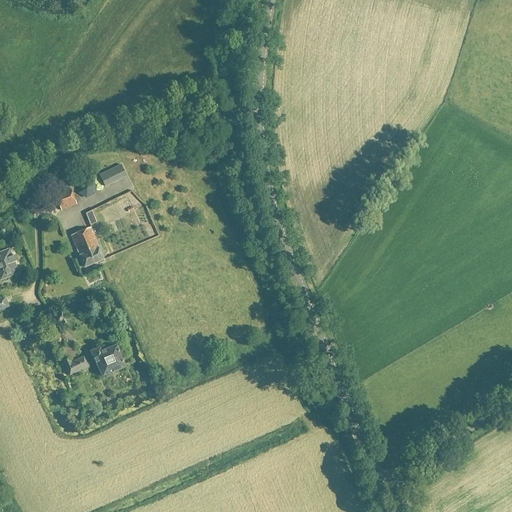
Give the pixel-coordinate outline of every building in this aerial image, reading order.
[(121,165),(99,176),(104,187),(126,176),(121,165)] [(76,205),(70,189),(55,194),(60,211),(76,205)] [(97,222),(93,211),(86,214),(90,225),(97,222)] [(104,261),(91,228),(71,236),(84,269),(104,261)] [(9,238),(5,229),(0,231),(0,235),(2,241),(9,238)] [(18,273),(14,263),(17,262),(14,256),(12,257),(9,250),(0,253),(0,279),(0,281),(18,273)] [(0,310),(9,307),(5,297),(0,299),(0,310)] [(125,368),(116,346),(102,352),(100,348),(91,352),(102,378),(125,368)] [(70,376),(88,367),(83,358),(71,364),(68,358),(62,361),(70,376)]
